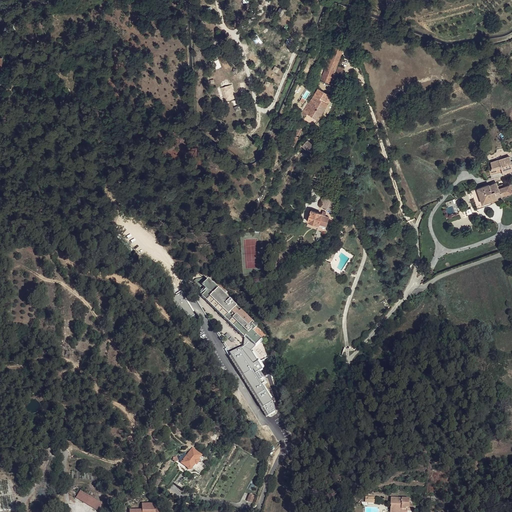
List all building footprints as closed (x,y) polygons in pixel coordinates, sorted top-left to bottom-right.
[(335,45),(321,81),(329,84),(344,49),(335,45)] [(339,66),(331,85),(336,87),(343,68),(339,66)] [(320,81),(316,88),(318,89),(332,96),(336,87),(331,85),(329,84),(321,81),(320,81)] [(318,89),(314,96),(328,103),(332,96),(318,89)] [(312,95),(301,114),(304,115),(308,114),(318,120),(328,103),(314,96),(313,96),(312,95)] [(307,139),(302,146),(308,150),(313,144),(307,139)] [(491,162),(492,170),(501,168),(502,171),(502,173),(511,169),(511,164),(509,157),(498,160),(491,162)] [(489,185),(494,199),(498,198),(498,197),(511,191),(511,190),(511,189),(511,188),(511,183),(504,186),(502,184),(498,185),(496,182),(489,185)] [(472,190),(479,208),(492,204),(490,201),(494,199),(489,185),(489,184),(477,188),(477,189),(472,190)] [(323,195),(320,206),(332,210),(335,199),(323,195)] [(311,210),(307,221),(318,225),(319,224),(326,226),(329,217),(325,216),(321,215),(322,214),(311,210)] [(263,213),(258,221),(263,224),(267,216),(263,213)] [(203,277),(191,281),(200,287),(202,285),(208,279),(203,277)] [(209,278),(208,279),(202,285),(207,291),(202,297),(244,338),(246,337),(256,346),(263,338),(266,335),(257,326),(258,326),(209,278)] [(176,294),(170,298),(178,311),(184,307),(176,294)] [(265,343),(249,351),(256,364),(269,357),(268,353),(265,343)] [(192,448),(181,463),(185,466),(187,468),(187,469),(188,470),(190,470),(191,469),(192,467),(194,464),(196,465),(199,461),(198,459),(201,455),(192,448)] [(205,466),(199,461),(196,465),(194,464),(192,467),(199,473),(205,466)] [(102,504),(80,491),(76,498),(97,511),(102,504)] [(391,498),(390,511),(412,511),(413,504),(409,504),(410,499),(391,498)] [(155,509),(155,503),(142,503),(142,509),(130,509),(129,511),(161,511),(161,509),(155,509)]
